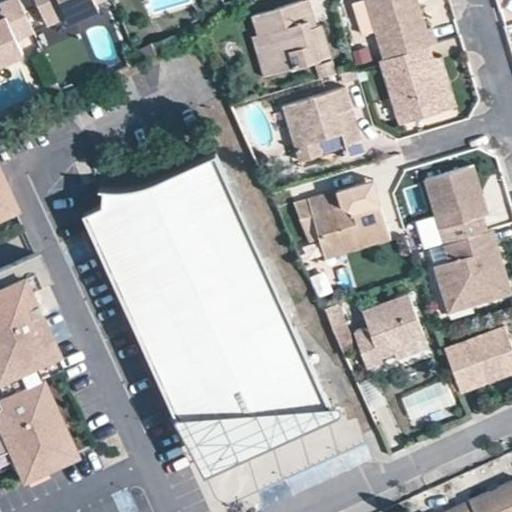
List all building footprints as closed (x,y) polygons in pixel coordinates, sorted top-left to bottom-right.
[(0,60),(20,51),(14,38),(31,29),(18,0),(12,0),(0,7),(0,8),(2,12),(0,12),(0,60)] [(34,0),(44,22),(64,13),(67,19),(95,6),(92,1),(93,0),(34,0)] [(319,22),(313,24),(308,26),(306,18),(311,16),(305,0),(300,0),(269,10),(275,29),(284,26),(291,46),(286,48),(292,66),(329,54),(319,22)] [(355,0),(351,2),(360,33),(372,29),(364,0),(355,0)] [(409,0),(364,0),(372,29),(381,57),(427,42),(436,40),(432,26),(425,27),(419,5),(412,8),(409,0)] [(280,70),(292,66),(286,48),(291,46),(284,26),(275,29),(268,32),(280,70)] [(377,58),(397,121),(447,106),(433,57),(427,42),(381,57),(377,58)] [(456,103),(441,54),(433,57),(447,106),(456,103)] [(280,104),(298,158),(321,150),(316,138),(341,130),(345,142),(360,138),(344,85),(280,104)] [(302,393),(316,387),(221,160),(161,184),(155,188),(146,191),(137,193),(130,195),(123,195),(116,195),(108,195),(105,195),(108,213),(90,220),(127,310),(135,307),(147,335),(140,337),(193,447),(223,439),(225,450),(330,421),(322,402),(308,407),(302,393)] [(423,178),(437,226),(445,224),(449,240),(483,230),(479,213),(487,210),(472,162),(423,178)] [(0,215),(13,210),(9,202),(11,201),(0,176),(0,215)] [(340,199),(374,189),(370,177),(337,187),(340,199)] [(337,187),(292,201),(308,240),(319,237),(342,249),(389,234),(378,198),(374,189),(340,199),(337,187)] [(0,215),(0,229),(18,221),(13,210),(0,215)] [(511,289),(492,227),(483,230),(449,240),(448,240),(453,257),(457,255),(471,301),(511,289)] [(319,237),(324,254),(342,249),(319,237)] [(0,457),(4,456),(14,478),(70,453),(35,376),(58,366),(38,320),(35,314),(24,289),(34,284),(46,278),(33,249),(0,264),(0,457)] [(453,257),(434,262),(448,307),(471,301),(457,255),(453,257)] [(35,314),(46,309),(34,284),(24,289),(35,314)] [(355,332),(367,362),(382,356),(381,353),(394,347),(426,334),(410,292),(363,310),(369,327),(355,332)] [(147,335),(135,307),(127,310),(140,337),(147,335)] [(511,359),(511,340),(506,323),(446,346),(462,388),(504,371),(502,364),(511,359)] [(397,355),(428,341),(426,334),(394,347),(397,355)] [(504,371),(511,368),(511,359),(502,364),(504,371)] [(322,402),(316,387),(302,393),(308,407),(322,402)] [(223,439),(193,447),(198,457),(225,450),(223,439)] [(511,511),(511,479),(498,486),(500,491),(491,495),(489,490),(453,506),(455,511),(511,511)] [(500,491),(498,486),(489,490),(491,495),(500,491)]
